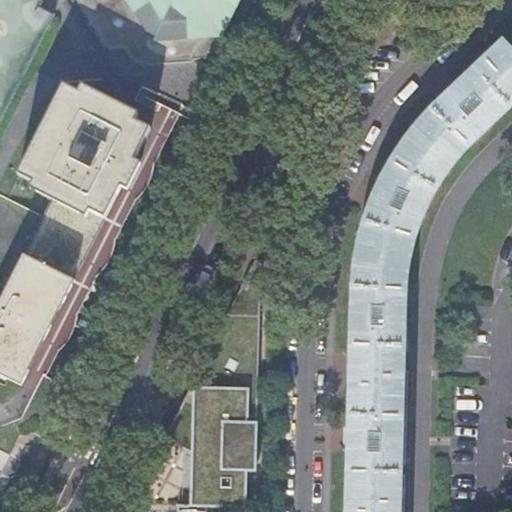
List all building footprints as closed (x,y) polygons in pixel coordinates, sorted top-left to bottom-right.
[(70,0),(70,1),(103,49),(119,52),(128,67),(205,59),(233,0),(70,0)] [(400,511),(406,333),(407,303),(407,290),(408,282),(409,271),(411,261),(413,249),(416,237),(420,226),(425,213),(430,201),(435,192),(439,184),(445,175),(451,167),(457,159),(464,151),(473,142),(490,126),(511,105),(511,47),(505,40),(455,87),(429,113),(424,118),(418,124),(414,130),(409,136),(404,142),(400,149),(396,155),(392,161),(388,169),(385,175),(380,185),(376,194),(371,207),(367,219),(363,230),(361,239),(359,249),(357,262),(355,273),(354,287),(348,494),(347,511),(400,511)] [(57,195),(49,210),(99,234),(151,129),(66,85),(20,176),(57,195)] [(99,234),(49,210),(0,307),(0,373),(23,385),(30,370),(24,367),(39,338),(45,341),(52,326),(46,323),(55,307),(60,310),(99,234)] [(257,259),(245,282),(261,290),(262,260),(257,259)] [(261,290),(245,282),(228,315),(260,316),(261,290)] [(52,326),(60,310),(55,307),(46,323),(52,326)] [(258,416),(260,316),(228,315),(166,438),(194,452),(193,505),(178,504),(178,511),(221,511),(222,507),(247,508),(248,471),(257,471),(258,422),(249,422),(249,416),(258,416)] [(30,370),(45,341),(39,338),(24,367),(30,370)]
